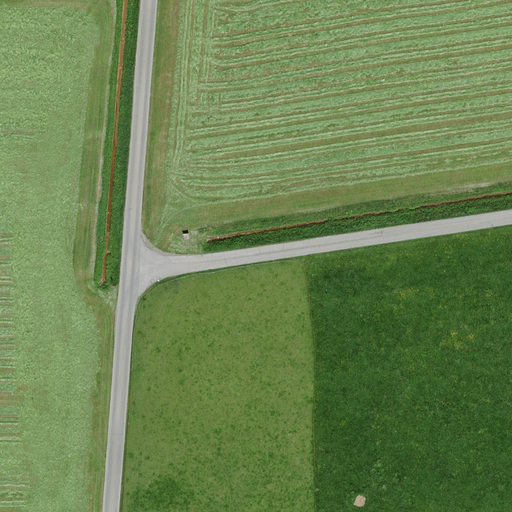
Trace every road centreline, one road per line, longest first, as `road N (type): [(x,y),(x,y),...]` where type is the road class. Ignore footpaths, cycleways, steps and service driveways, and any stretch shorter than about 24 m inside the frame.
road 1 (unclassified): [(129,272),(511,214)]
road 2 (unclassified): [(129,272),(151,0)]
road 3 (unclassified): [(110,511),(129,272)]
